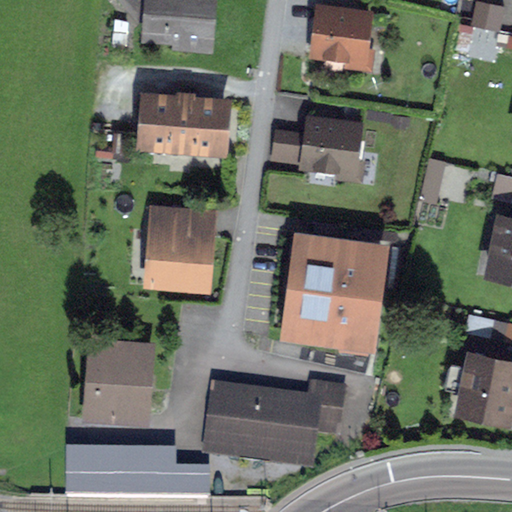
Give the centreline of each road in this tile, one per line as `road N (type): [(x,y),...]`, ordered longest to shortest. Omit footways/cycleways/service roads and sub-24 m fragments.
road 1 (residential): [(278,0),(221,365)]
road 2 (secondary): [(511,480),(416,477),(322,511)]
